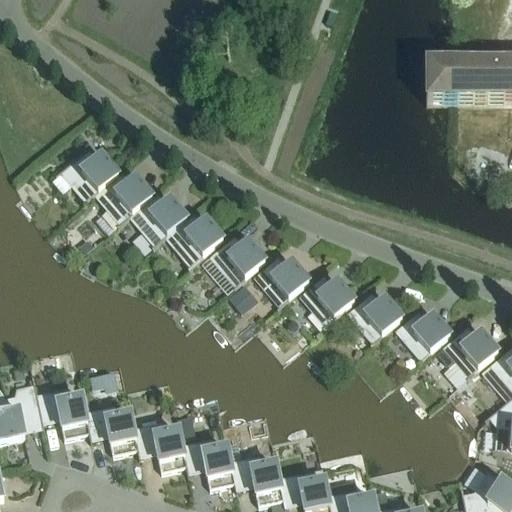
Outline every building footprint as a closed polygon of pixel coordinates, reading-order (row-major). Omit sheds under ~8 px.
[(511,70),(426,72),(426,109),(511,108),(511,70)] [(83,212),(123,179),(122,179),(117,183),(101,164),(94,170),(86,160),(89,157),(88,156),(56,184),(56,185),(61,181),(86,210),(83,212)] [(117,234),(117,235),(158,201),(157,200),(151,205),(135,186),(128,192),(120,183),(123,180),(123,179),(83,212),(84,213),(95,203),(120,232),(117,234)] [(152,256),(152,257),(193,221),(186,227),(170,208),(162,214),(154,204),(158,201),(117,235),(118,235),(130,225),(155,254),(152,256)] [(193,221),(152,257),(166,245),(190,274),(188,277),(188,278),(228,244),(227,243),(222,248),(206,228),(198,234),(190,225),(194,222),(193,221)] [(270,266),(269,265),(264,270),(248,251),(240,257),(232,247),(212,265),(236,293),(233,296),(234,297),(270,266)] [(280,314),(277,316),(278,318),(314,287),(313,286),(308,290),(291,271),(284,277),(276,268),(255,285),(280,314)] [(322,336),(323,337),(359,306),(359,305),(353,309),(337,290),(329,296),(321,287),(301,305),(325,333),(322,336)] [(370,353),(371,354),(407,323),(406,322),(401,327),(384,307),(377,314),(369,304),(348,322),(373,350),(370,353)] [(418,370),(419,371),(455,340),(454,339),(449,344),(433,324),(425,331),(417,321),(397,339),(421,367),(418,370)] [(465,338),(444,356),(439,360),(449,373),(455,368),(469,384),(466,387),(467,388),(503,357),(502,356),(497,361),(480,341),(473,348),(465,338)] [(490,426),(511,407),(511,356),(483,381),(507,410),(484,429),(485,430),(490,426)] [(43,437),(32,386),(33,393),(16,396),(15,404),(4,406),(3,404),(2,402),(2,400),(1,399),(0,398),(0,450),(24,445),(24,441),(42,437),(43,437)] [(91,450),(81,402),(80,402),(81,407),(73,408),(65,396),(37,403),(33,386),(32,386),(43,437),(44,437),(43,432),(60,428),(64,447),(89,442),(90,450),(91,450)] [(81,402),(91,450),(92,450),(91,449),(108,445),(113,464),(137,459),(139,467),(129,419),(130,423),(122,425),(114,413),(85,419),(81,402)] [(511,407),(490,426),(498,435),(496,459),(492,459),(492,460),(511,461),(511,407)] [(188,483),(178,436),(177,436),(178,440),(170,441),(162,430),(134,436),(130,419),(129,419),(139,467),(140,466),(140,465),(157,462),(161,481),(186,476),(187,483),(188,483)] [(234,492),(227,456),(219,458),(211,446),(182,453),(178,435),(178,436),(188,483),(188,482),(205,478),(210,497),(234,492)] [(227,456),(234,492),(236,500),(237,500),(237,498),(254,495),(257,511),(267,511),(283,509),(283,511),(275,469),(274,469),(275,473),(267,475),(259,463),(231,469),(227,452),(226,452),(227,456)] [(328,511),(323,486),(324,490),(316,491),(308,480),(279,486),(275,469),(283,511),(299,511),(302,511),(328,511)] [(511,511),(511,496),(485,479),(484,480),(486,481),(473,501),(463,503),(462,499),(460,499),(463,511),(511,511)] [(373,511),(372,502),(371,502),(372,506),(364,508),(356,497),(328,503),(324,485),(323,486),(328,511),(373,511)]
